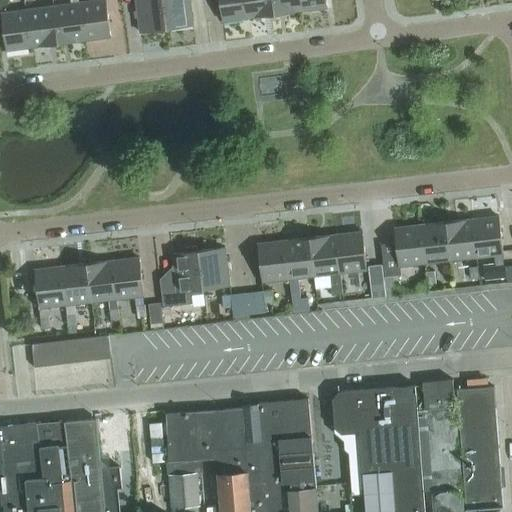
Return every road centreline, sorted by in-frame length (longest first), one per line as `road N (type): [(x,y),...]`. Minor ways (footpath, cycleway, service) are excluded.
road 1 (residential): [(0,233),(511,174)]
road 2 (residential): [(0,90),(378,38)]
road 3 (residential): [(378,38),(511,22)]
